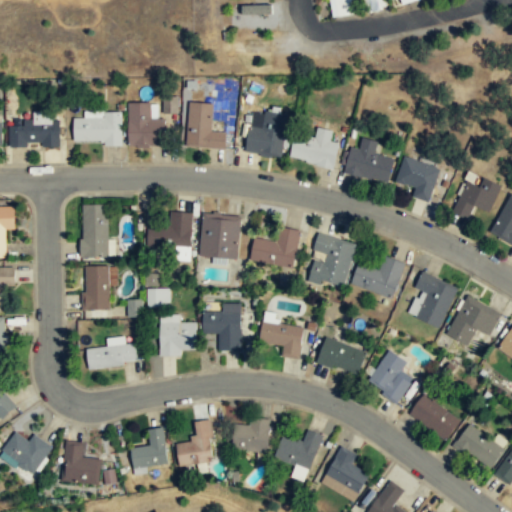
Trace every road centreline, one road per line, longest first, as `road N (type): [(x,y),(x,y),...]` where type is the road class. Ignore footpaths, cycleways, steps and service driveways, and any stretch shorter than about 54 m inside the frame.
road 1 (residential): [(45,178),(49,361),(62,398),(88,407),(213,383),(286,389),(360,418),(490,511)]
road 2 (residential): [(0,178),(189,177),(284,191),(402,225),(511,282)]
road 3 (residential): [(304,0),(322,34),(511,4)]
